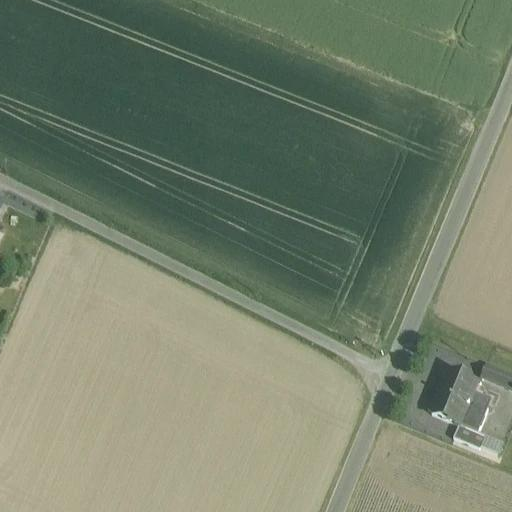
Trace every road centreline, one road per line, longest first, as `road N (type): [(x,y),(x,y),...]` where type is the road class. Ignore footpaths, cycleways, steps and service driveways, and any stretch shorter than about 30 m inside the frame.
road 1 (unclassified): [(341,511),(511,88)]
road 2 (track): [(0,179),(394,379)]
